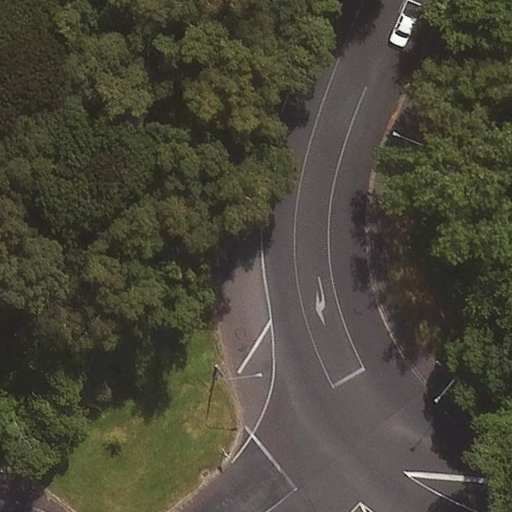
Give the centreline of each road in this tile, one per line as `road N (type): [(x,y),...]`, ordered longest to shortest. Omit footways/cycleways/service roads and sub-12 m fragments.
road 1 (tertiary): [(368,0),(308,144),(295,259),(302,310),(331,385),(367,436)]
road 2 (tertiary): [(367,436),(440,485),(511,511)]
road 3 (tertiary): [(263,511),(367,436)]
